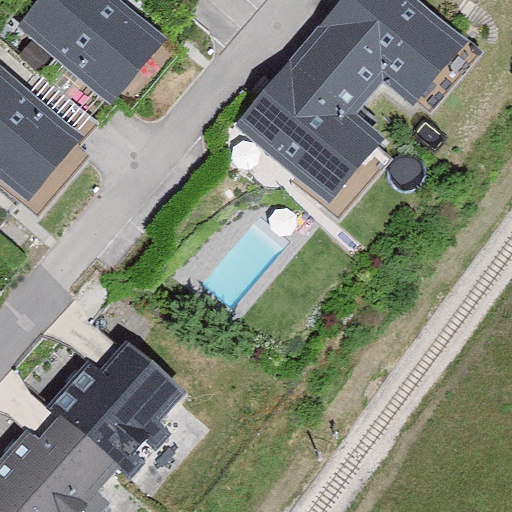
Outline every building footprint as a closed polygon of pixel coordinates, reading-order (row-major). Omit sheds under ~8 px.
[(158,55),(95,0),(60,0),(34,31),(65,58),(109,98),(116,103),(158,55)] [(360,0),(251,132),(333,201),(372,154),(343,130),(386,78),(418,105),(458,57),(389,0),(360,0)] [(109,98),(65,58),(23,105),(67,145),(109,98)] [(23,105),(0,84),(0,170),(32,199),(74,151),(67,145),(23,105)] [(51,406),(62,415),(128,468),(189,392),(127,342),(102,372),(88,361),(51,406)] [(0,511),(91,511),(128,468),(62,415),(41,440),(26,428),(0,459),(0,511)]
